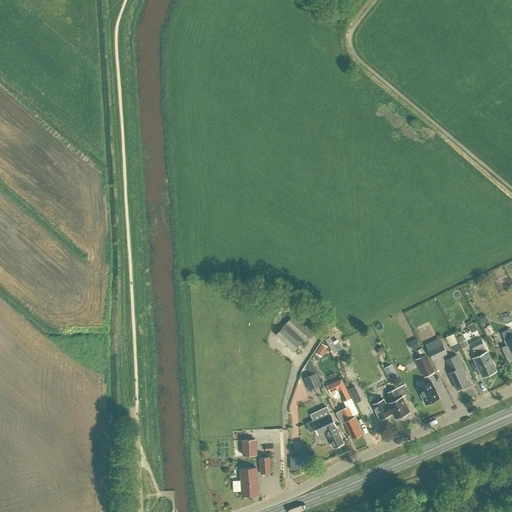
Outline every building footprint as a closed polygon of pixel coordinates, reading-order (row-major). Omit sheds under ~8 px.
[(278,335),(295,351),(306,340),(308,342),(314,335),(294,317),(278,335)] [(488,336),(495,334),(492,326),(485,328),(488,336)] [(464,336),(467,342),(480,335),(478,330),(464,336)] [(456,337),(462,348),(468,345),(462,333),(456,337)] [(325,339),(334,353),(338,350),(329,336),(325,339)] [(511,336),(504,340),(507,345),(502,348),(508,361),(511,359),(511,336)] [(495,371),(491,362),(492,361),(487,351),(486,352),(483,347),(485,346),(481,338),(470,344),(476,357),(473,358),(475,363),(476,363),(483,377),(495,371)] [(442,342),(427,350),(432,360),(447,353),(442,342)] [(321,344),(316,353),(321,356),(327,347),(321,344)] [(414,360),(423,378),(433,373),(421,348),(416,350),(420,357),(414,360)] [(449,373),(457,390),(469,384),(464,373),(465,373),(456,355),(446,359),(452,371),(449,373)] [(382,368),(389,380),(398,375),(391,363),(382,368)] [(308,370),(310,376),(317,373),(315,368),(308,370)] [(304,379),(309,390),(322,385),(317,373),(310,376),(304,379)] [(330,393),(337,390),(343,401),(351,398),(342,379),(327,386),(330,393)] [(432,381),(419,387),(427,404),(440,397),(432,381)] [(350,389),(356,402),(363,400),(357,387),(350,389)] [(387,404),(392,414),(394,413),(396,418),(410,411),(403,396),(401,397),(397,389),(389,393),(393,401),(387,404)] [(392,414),(387,404),(386,404),(384,399),(374,404),(381,419),(392,414)] [(345,421),(353,438),(363,433),(360,427),(355,416),(354,417),(349,406),(341,410),(346,420),(345,421)] [(335,447),(343,443),(340,435),(341,434),(333,416),(328,419),(327,417),(315,423),(314,420),(307,423),(311,432),(317,429),(319,434),(327,430),(330,438),(331,437),(335,447)] [(256,438),(241,439),(242,455),(257,454),(256,438)] [(264,444),(265,452),(273,451),(272,443),(264,444)] [(259,456),(260,473),(271,472),(270,456),(259,456)] [(292,470),(302,469),(301,457),(292,457),(292,470)] [(240,468),(241,496),(258,495),(256,467),(240,468)]
